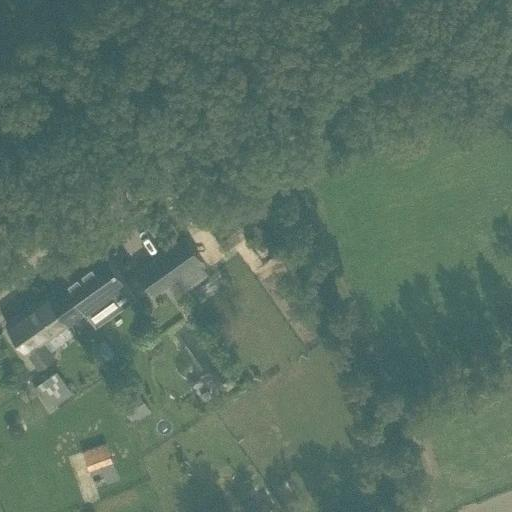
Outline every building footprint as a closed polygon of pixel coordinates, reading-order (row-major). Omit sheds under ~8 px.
[(202,259),(184,235),(135,270),(153,295),(202,259)] [(72,319),(125,280),(104,251),(51,290),(72,319)] [(42,340),(72,319),(51,290),(5,322),(38,367),(54,356),(42,340)] [(68,388),(67,387),(56,370),(34,385),(46,402),(68,388)] [(105,442),(82,450),(89,470),(100,466),(102,471),(106,484),(119,479),(105,442)]
